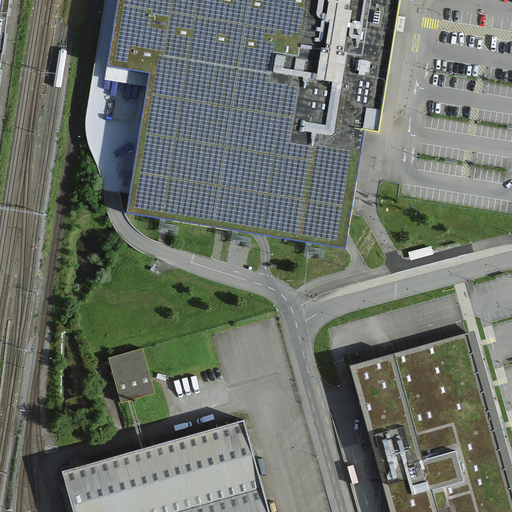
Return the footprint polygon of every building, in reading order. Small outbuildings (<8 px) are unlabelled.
[(0,0),(0,74),(10,0),(0,0)] [(118,0),(107,72),(149,79),(126,219),(346,255),(365,137),(379,139),(401,0),(118,0)] [(511,511),(511,449),(477,321),(349,356),(391,511),(511,511)] [(140,348),(107,357),(119,401),(152,392),(140,348)] [(262,511),(237,420),(123,452),(123,451),(55,470),(67,511),(262,511)]
